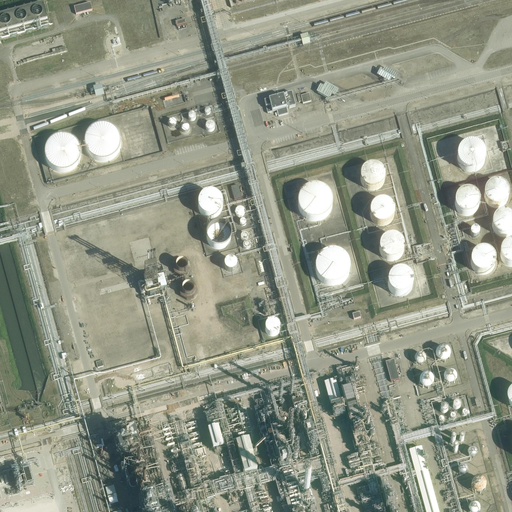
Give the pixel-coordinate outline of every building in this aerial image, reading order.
[(76,15),(92,10),(90,3),(74,8),(76,15)] [(43,7),(0,18),(0,36),(47,24),(43,7)] [(398,76),(386,69),(383,74),(380,72),(378,77),(390,84),(392,80),(395,81),(398,76)] [(338,91),(326,84),(323,89),(320,87),(316,94),(329,101),(331,97),(334,99),(338,91)] [(289,109),(295,107),(291,93),(285,95),(285,96),(264,101),(267,113),(277,111),(278,117),(288,114),(286,108),(289,108),(289,109)] [(311,102),(309,94),(301,96),(300,95),(297,96),(298,102),(302,102),(302,104),(311,102)] [(166,124),(166,126),(168,128),(170,129),(172,130),(175,129),(176,127),(178,125),(178,123),(177,120),(175,119),(173,118),(170,118),(168,119),(167,120),(166,122),(166,124)] [(205,126),(205,128),(206,130),(207,132),(209,133),(211,132),(213,131),(214,130),(214,128),(214,126),(213,125),(211,124),(209,123),(207,124),(205,126)] [(91,131),(89,132),(88,134),(87,136),(86,137),(85,140),(85,142),(85,144),(85,146),(85,148),(86,150),(86,152),(88,154),(89,156),(91,158),(93,159),(95,160),(96,161),(98,162),(100,162),(103,162),(105,162),(109,161),(111,160),(113,159),(115,158),(116,156),(118,155),(119,153),(120,151),(120,148),(121,146),(121,144),(121,142),(120,139),(120,137),(118,134),(116,131),(114,129),(111,128),(109,127),(106,126),(103,126),(101,126),(98,127),(95,128),(93,129),(91,131)] [(49,167),(51,169),(53,170),(55,171),(58,172),(61,173),(64,173),(66,173),(69,172),(71,171),(73,170),(75,169),(77,167),(78,165),(80,162),(81,160),(81,158),(81,155),(81,152),(81,150),(80,148),(79,146),(78,144),(76,143),(75,141),(74,141),(73,140),(70,138),(69,138),(66,137),(64,137),(62,137),(60,137),(57,138),(55,139),(53,139),(52,141),(50,142),(48,144),(47,146),(46,148),(45,150),(45,152),(45,155),(45,157),(45,159),(46,162),(47,164),(48,165),(49,167)] [(473,172),(476,172),(480,170),(482,167),(484,163),(485,159),(485,155),(483,152),(481,148),(478,146),(475,145),(471,144),(468,145),(464,146),(461,148),(459,151),(458,154),(457,157),(457,161),(458,164),(460,167),(463,170),(466,172),(469,172),(473,172)] [(360,179),(361,182),(362,185),(364,188),(367,190),(370,191),(374,191),(377,190),(380,189),(383,186),(384,183),(385,180),(385,176),(384,173),(381,170),(378,168),(375,167),(371,167),(368,167),(365,169),(363,172),(361,175),(360,179)] [(485,200),(486,203),(488,206),(491,208),(495,209),(498,209),(502,208),(505,206),(507,204),(509,201),(509,197),(509,194),(508,190),(505,187),(503,185),(499,184),(496,184),(492,185),(489,187),(487,190),(485,193),(485,196),(485,200)] [(234,200),(241,198),(238,186),(231,188),(234,200)] [(333,210),(333,206),(333,202),(332,199),(330,196),(328,194),(325,191),(322,190),(320,189),(317,188),(316,188),(312,188),(309,189),(306,191),(304,192),(303,193),(301,195),(300,197),(299,199),(298,202),(297,206),(298,209),(299,212),(300,215),(302,218),(305,221),(308,222),(311,223),(313,224),(315,224),(318,223),(322,222),(324,221),(327,219),(328,219),(330,216),(331,213),(333,210)] [(461,215),(464,216),(467,217),(471,216),(474,214),(477,211),(478,208),(479,205),(479,201),(477,198),(475,195),(472,193),(469,192),(465,192),(461,192),(458,194),(456,197),(454,200),(454,204),(454,207),(455,210),(458,213),(461,215)] [(197,205),(197,208),(198,212),(200,215),(203,217),(206,218),(209,219),(213,218),(216,217),(219,214),(221,211),(222,208),(222,204),(220,201),(218,198),(216,196),(212,194),(209,194),(205,195),(202,196),(200,198),(198,201),(197,205)] [(370,211),(370,215),(370,218),(372,221),(375,224),(378,225),(381,226),(385,226),(388,225),(391,223),(393,220),(394,216),(394,213),(393,209),(391,206),(389,204),(385,202),(382,202),(379,202),(376,203),(373,205),(371,208),(370,211)] [(235,211),(235,213),(235,215),(237,217),(239,217),(241,217),(242,216),(244,214),(244,212),(243,210),(241,209),(239,209),(238,209),(236,210),(235,211)] [(493,230),(495,232),(497,235),(501,237),(504,237),(508,237),(511,235),(511,234),(511,215),(510,214),(507,213),(503,213),(500,214),(497,215),(495,217),(493,220),(492,223),(492,226),(493,230)] [(206,235),(206,239),(206,242),(208,245),(211,248),(214,249),(217,250),(221,250),(224,249),(227,247),(229,244),(230,241),(231,237),(230,234),(229,231),(226,228),(223,226),(220,225),(216,225),(212,226),(209,229),(207,232),(206,235)] [(477,239),(479,237),(480,235),(480,233),(479,231),(477,230),(475,229),(474,230),(472,231),(471,232),(470,234),(471,236),(472,238),(474,239),(477,239)] [(379,250),(380,253),(382,257),(384,259),(388,261),(391,261),(395,261),(398,259),(401,257),(402,254),(403,251),(403,247),(403,244),(401,241),(398,239),(396,238),(392,237),(389,237),(385,238),(383,240),(381,243),(379,247),(379,250)] [(511,268),(511,267),(511,243),(509,244),(506,245),(503,247),(501,250),(500,253),(500,257),(501,260),(502,263),(505,266),(508,267),(511,268)] [(479,275),(482,275),(486,275),(489,273),(492,271),(494,268),(495,264),(495,260),(493,257),(491,254),(488,252),(485,251),(481,251),(478,251),(475,253),(472,256),(471,259),(470,262),(470,266),(471,269),(473,271),(476,274),(479,275)] [(178,269),(187,262),(180,253),(172,260),(178,269)] [(350,272),(350,270),(350,267),(349,264),(347,260),(345,258),(344,257),(342,255),(339,254),(337,253),(335,253),(333,253),(330,253),(328,253),(326,254),(323,255),(320,258),(318,260),(317,263),(316,266),(315,270),(315,273),(316,276),(317,278),(318,280),(320,282),(322,284),(325,286),(328,287),(332,288),(335,288),(338,287),(341,286),(342,285),(344,283),(347,280),(349,277),(350,274),(350,272)] [(224,270),(225,272),(227,274),(230,274),(232,274),(235,272),(236,270),(237,268),(236,265),(235,263),(233,262),(230,262),(228,262),(226,263),(224,265),(224,267),(224,270)] [(156,286),(163,284),(160,271),(153,273),(156,286)] [(387,283),(387,287),(388,290),(390,293),(393,296),(397,297),(400,298),(404,297),(407,295),(410,293),(412,290),(413,287),(413,283),(412,280),(410,277),(407,275),(404,273),(400,272),(397,273),(393,274),(390,276),(388,279),(387,283)] [(178,281),(183,294),(196,289),(193,281),(190,282),(188,277),(178,281)] [(359,308),(352,310),(353,317),(361,315),(359,308)] [(265,332),(265,335),(266,337),(268,339),(270,340),(273,340),(275,339),(277,338),(279,335),(279,333),(279,331),(278,329),(276,328),(275,326),(272,326),(269,326),(267,328),(266,330),(265,332)] [(274,359),(294,355),(290,339),(279,342),(280,347),(268,350),(269,354),(272,354),(271,352),(272,351),(274,359)] [(451,356),(451,355),(451,353),(450,352),(450,350),(449,350),(448,349),(447,348),(445,347),(444,347),(442,347),(441,347),(439,348),(438,349),(437,350),(436,351),(436,353),(436,354),(436,356),(436,357),(437,359),(437,360),(439,361),(440,361),(441,362),(443,362),(445,362),(446,362),(447,361),(448,360),(449,359),(450,358),(451,356)] [(415,362),(416,363),(418,365),(420,365),(422,364),(424,363),(425,362),(425,359),(425,357),(423,355),(421,354),(419,354),(417,354),(415,356),(414,358),(414,360),(415,362)] [(390,382),(399,380),(393,361),(385,363),(390,382)] [(456,379),(457,378),(456,375),(455,374),(455,373),(454,372),(453,372),(452,371),(450,371),(449,371),(448,371),(447,372),(446,373),(445,374),(444,375),(444,376),(443,378),(443,379),(444,380),(444,381),(445,382),(446,383),(447,384),(449,384),(450,384),(451,384),(452,384),(454,383),(455,382),(456,380),(456,379)] [(424,388),(427,389),(429,388),(431,386),(433,384),(433,381),(433,379),(432,376),(430,375),(427,374),(425,374),(423,375),(421,376),(419,378),(419,381),(419,383),(420,385),(422,387),(424,388)] [(330,406),(341,403),(335,380),(324,384),(330,406)] [(343,399),(352,398),(349,383),(340,385),(343,399)] [(352,406),(346,408),(348,414),(356,412),(354,400),(350,401),(352,406)] [(172,511),(146,417),(135,420),(112,427),(120,457),(129,455),(140,494),(129,497),(133,511),(135,511),(144,510),(144,511),(172,511)] [(213,450),(223,447),(218,428),(207,431),(213,450)] [(244,476),(257,472),(248,441),(235,445),(244,476)] [(424,511),(438,511),(421,448),(408,451),(424,511)] [(479,454),(479,452),(479,451),(478,449),(477,448),(475,448),(474,448),(472,449),(471,450),(471,452),(471,454),(472,455),(473,456),(475,457),(477,456),(478,456),(479,454)] [(469,469),(469,468),(469,467),(469,466),(468,464),(467,463),(466,463),(465,463),(463,463),(462,464),(461,465),(460,466),(460,467),(460,469),(461,471),(463,472),(464,472),(466,472),(468,471),(469,470),(469,469)] [(22,511),(11,471),(0,474),(0,486),(2,486),(9,511),(22,511)] [(489,487),(489,485),(489,484),(489,482),(488,481),(487,480),(486,479),(485,478),(483,478),(482,477),(480,477),(479,478),(477,479),(476,480),(475,481),(475,482),(474,484),(474,485),(474,486),(474,488),(475,489),(476,490),(477,491),(478,492),(479,492),(481,493),(482,493),(484,492),(486,492),(486,491),(488,490),(488,488),(489,487)] [(106,486),(109,495),(117,492),(115,483),(106,486)] [(483,510),(483,508),(483,507),(483,506),(482,505),(481,504),(480,502),(478,502),(477,502),(476,502),(474,502),(473,503),(472,503),(471,504),(471,506),(470,507),(470,508),(470,509),(470,511),(471,511),(481,511),(483,511),(483,510)]
